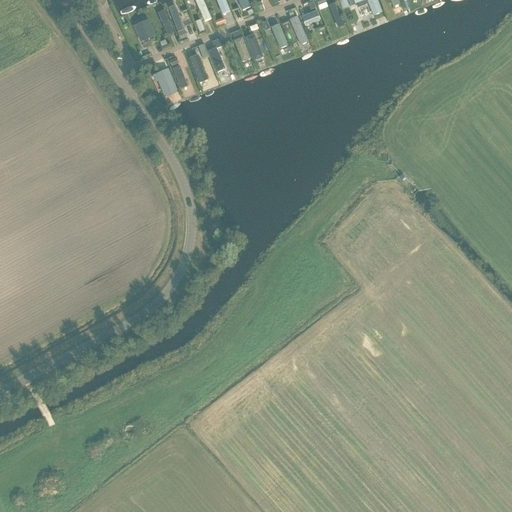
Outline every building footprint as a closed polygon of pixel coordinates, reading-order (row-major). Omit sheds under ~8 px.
[(205,22),(212,19),(203,0),(198,0),(195,1),(205,22)] [(231,11),(226,0),(217,0),(223,14),(231,11)] [(238,0),(243,10),(252,7),(248,0),(238,0)] [(350,6),(347,0),(339,0),(343,9),(350,6)] [(378,0),(354,0),(356,3),(357,3),(359,8),(369,4),(374,15),(383,12),(378,0)] [(265,9),(262,1),(254,4),(257,12),(265,9)] [(345,25),(336,2),(329,5),(339,28),(345,25)] [(185,29),(176,5),(169,7),(178,32),(185,29)] [(175,32),(165,9),(158,13),(168,35),(175,32)] [(317,10),(302,16),(306,25),(321,19),(317,10)] [(297,16),(290,19),(300,45),(308,42),(297,16)] [(227,23),(224,17),(215,21),(218,26),(227,23)] [(156,36),(149,18),(133,25),(141,42),(156,36)] [(206,30),(201,19),(195,21),(200,32),(206,30)] [(271,29),(268,20),(261,23),(264,31),(271,29)] [(289,45),(280,23),(272,27),(281,49),(289,45)] [(185,29),(178,32),(181,40),(188,37),(185,29)] [(235,40),(234,40),(243,62),(252,58),(243,36),(242,37),(240,31),(233,34),(235,40)] [(265,57),(255,34),(246,37),(256,61),(265,57)] [(215,48),(209,51),(218,72),(227,69),(218,48),(225,46),(222,38),(213,41),(215,48)] [(199,46),(203,58),(209,56),(204,44),(199,46)] [(209,79),(199,54),(189,58),(200,83),(209,79)] [(179,63),(177,57),(169,60),(172,66),(179,63)] [(189,86),(180,65),(173,68),(181,89),(189,86)] [(178,90),(169,68),(153,75),(156,82),(158,81),(165,96),(178,90)]
